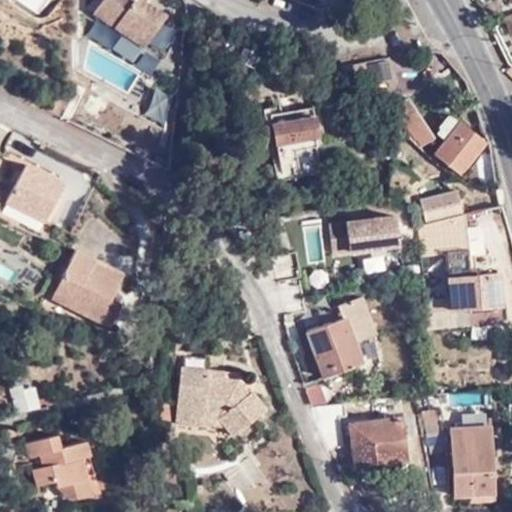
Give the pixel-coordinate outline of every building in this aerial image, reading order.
[(138,45),(159,15),(137,0),(96,0),(89,11),(138,45)] [(421,145),(434,136),(409,97),(395,105),(421,145)] [(317,138),(313,114),(272,121),(277,145),(317,138)] [(461,174),(485,144),(450,115),(436,133),(447,141),(437,153),(461,174)] [(0,150),(5,153),(11,137),(0,131),(0,150)] [(44,220),(64,182),(26,163),(6,201),(44,220)] [(0,216),(18,225),(22,219),(0,207),(0,216)] [(467,249),(464,215),(418,226),(421,262),(439,261),(439,251),(445,251),(467,249)] [(395,216),(359,220),(359,225),(353,226),(352,221),(329,224),(333,252),(398,245),(395,216)] [(140,232),(135,221),(129,227),(130,231),(140,232)] [(94,267),(98,258),(77,247),(53,296),(109,324),(121,302),(110,297),(119,280),(94,267)] [(445,251),(450,309),(499,305),(497,272),(470,274),(467,249),(445,251)] [(127,264),(129,265),(138,267),(139,255),(128,254),(127,264)] [(123,271),(98,258),(94,267),(119,280),(123,271)] [(344,317),(353,343),(374,335),(361,297),(339,305),(344,317)] [(499,305),(450,309),(451,325),(501,321),(499,305)] [(425,310),(427,328),(451,325),(450,309),(425,310)] [(360,362),(353,343),(344,317),(305,332),(323,377),(360,362)] [(209,369),(183,367),(181,366),(177,414),(218,418),(224,425),(231,434),(264,407),(251,390),(247,394),(236,379),(222,378),(208,377),(209,369)] [(222,370),(209,369),(208,377),(222,378),(222,370)] [(24,411),(41,407),(34,384),(19,389),(24,411)] [(452,450),(454,495),(468,494),(469,501),(492,500),(488,426),(445,428),(441,408),(423,412),(431,453),(452,450)] [(218,418),(177,414),(177,422),(224,425),(218,418)] [(402,458),(398,418),(349,422),(353,464),(402,458)] [(30,455),(34,454),(40,453),(43,465),(38,466),(33,467),(38,483),(57,479),(58,484),(87,477),(82,455),(90,454),(86,440),(61,446),(59,433),(27,440),(30,455)] [(40,453),(34,454),(38,466),(43,465),(40,453)]
